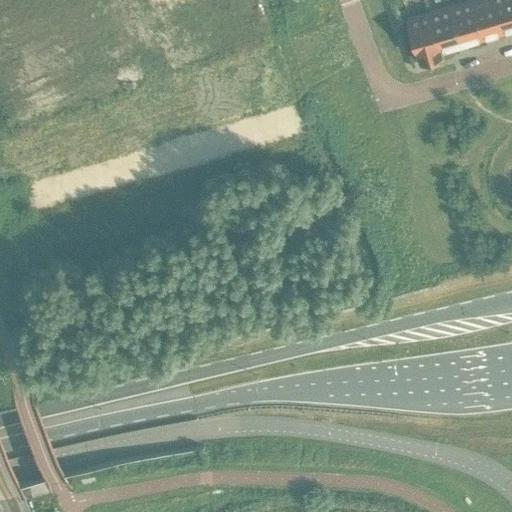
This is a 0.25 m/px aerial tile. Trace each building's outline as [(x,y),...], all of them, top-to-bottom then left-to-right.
[(80,0),(44,0),(48,15),(82,5),(80,0)] [(205,0),(167,0),(162,2),(168,21),(208,9),(205,0)] [(472,0),(451,6),(462,44),(483,37),(472,0)] [(494,0),(471,0),(472,0),(483,37),(504,31),(494,0)] [(511,0),(494,0),(504,31),(511,28),(511,0)] [(82,5),(48,15),(55,36),(88,26),(82,5)] [(451,6),(430,12),(442,53),(444,52),(443,49),(462,44),(451,6)] [(208,9),(168,21),(172,37),(173,41),(214,29),(212,25),(208,9)] [(442,53),(430,12),(409,19),(412,31),(409,31),(413,45),(416,44),(421,59),(442,53)] [(88,26),(55,36),(61,56),(94,46),(88,26)] [(214,29),(173,41),(179,60),(219,48),(214,29)] [(94,46),(61,56),(65,71),(67,77),(100,67),(98,60),(94,46)] [(227,74),(211,79),(213,86),(230,81),(227,74)] [(206,88),(204,89),(206,98),(215,127),(216,126),(227,123),(228,126),(230,126),(230,125),(236,123),(230,100),(236,99),(233,88),(231,81),(230,81),(213,86),(206,88)] [(204,89),(184,95),(187,105),(194,130),(195,133),(208,129),(208,131),(210,131),(210,130),(215,129),(215,127),(206,98),(204,89)] [(184,95),(164,100),(168,112),(175,136),(176,138),(188,135),(189,137),(190,136),(196,135),(195,133),(194,130),(187,105),(184,95)] [(164,100),(144,107),(147,119),(154,142),(175,136),(168,112),(164,100)] [(144,107),(123,113),(127,126),(133,148),(154,142),(147,119),(144,107)] [(123,113),(102,119),(106,133),(113,154),(133,148),(127,126),(123,113)] [(77,118),(76,119),(78,126),(94,121),(92,114),(77,118)] [(78,126),(76,127),(80,141),(85,140),(91,161),(113,154),(106,133),(102,119),(94,121),(78,126)]
